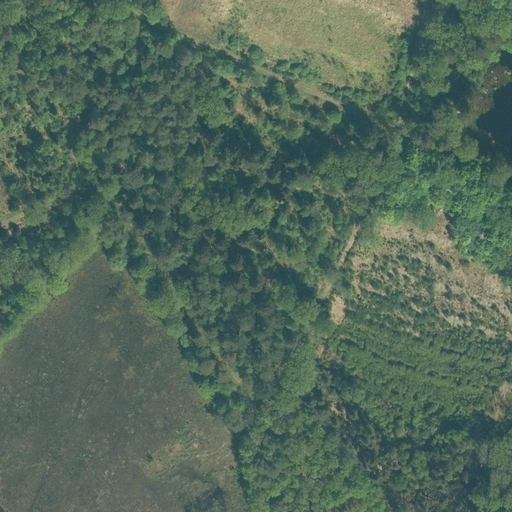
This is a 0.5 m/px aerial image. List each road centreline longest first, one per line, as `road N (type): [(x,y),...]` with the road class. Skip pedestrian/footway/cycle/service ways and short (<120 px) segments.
road 1 (track): [(0,225),(83,191),(107,197),(241,372),(259,382),(288,353),(398,129)]
road 2 (track): [(398,129),(105,0)]
road 3 (track): [(427,0),(398,129)]
road 4 (track): [(398,129),(511,177)]
